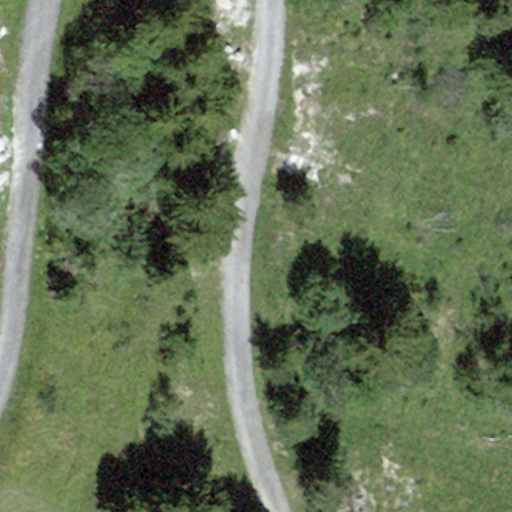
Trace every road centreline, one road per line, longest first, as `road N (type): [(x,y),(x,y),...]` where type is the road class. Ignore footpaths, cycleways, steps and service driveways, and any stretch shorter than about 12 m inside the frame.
road 1 (residential): [(273,511),(245,418),(235,308),(268,0)]
road 2 (residential): [(46,0),(24,145),(13,321),(0,374)]
